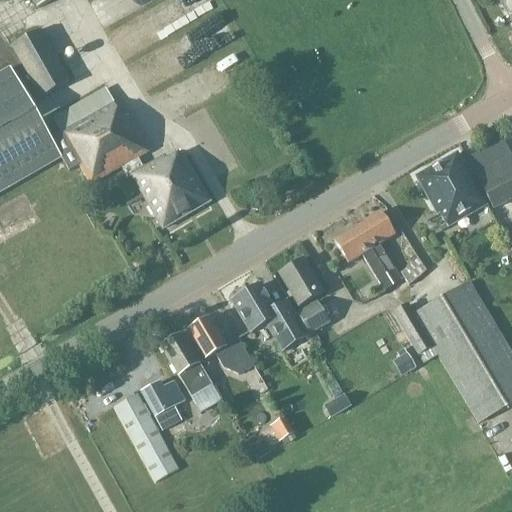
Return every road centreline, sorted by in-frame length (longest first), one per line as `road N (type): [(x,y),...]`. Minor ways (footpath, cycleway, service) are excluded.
road 1 (tertiary): [(0,392),(509,98)]
road 2 (track): [(31,374),(108,511)]
